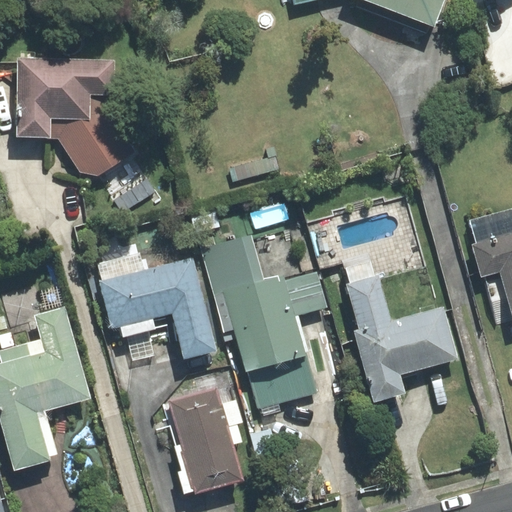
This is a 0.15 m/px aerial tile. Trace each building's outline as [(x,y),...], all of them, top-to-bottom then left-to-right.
[(299,0),(300,1),(305,0),(381,0),(435,21),(442,0),(299,0)] [(114,62),(23,60),(22,131),(59,132),(83,170),(98,173),(134,151),(113,118),(114,62)] [(511,237),(478,246),(485,272),(504,267),(511,296),(511,237)] [(218,347),(194,260),(105,284),(115,323),(178,306),(191,354),(218,347)] [(312,273),(230,296),(261,407),(316,392),(294,310),(320,303),(312,273)] [(379,280),(354,287),(382,389),(402,384),(399,372),(457,356),(444,311),(391,325),(379,280)] [(11,364),(0,366),(0,393),(20,464),(57,454),(43,404),(87,392),(65,312),(40,319),(46,342),(8,352),(11,364)] [(217,390),(172,403),(196,488),(241,475),(217,390)]
